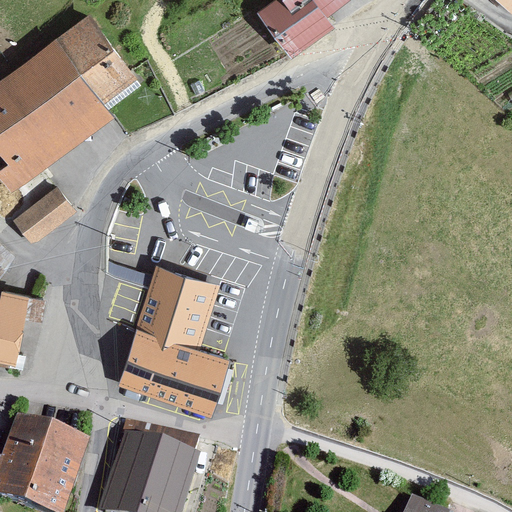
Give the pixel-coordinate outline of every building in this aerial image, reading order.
[(267,0),(259,6),(292,50),(303,44),(336,20),(330,10),(343,0),(267,0)] [(138,70),(92,8),(0,75),(0,142),(8,153),(0,158),(0,172),(11,188),(117,111),(104,94),(138,70)] [(79,208),(58,183),(15,219),(34,243),(79,208)] [(0,272),(16,255),(0,240),(0,272)] [(221,280),(157,260),(119,381),(213,411),(230,352),(202,342),(221,280)] [(0,291),(0,356),(16,359),(29,290),(2,284),(0,291)] [(66,511),(91,441),(17,416),(2,457),(0,456),(0,498),(40,511),(66,511)] [(200,438),(130,419),(101,511),(184,511),(202,456),(195,454),(200,438)] [(448,511),(414,498),(406,511),(448,511)]
